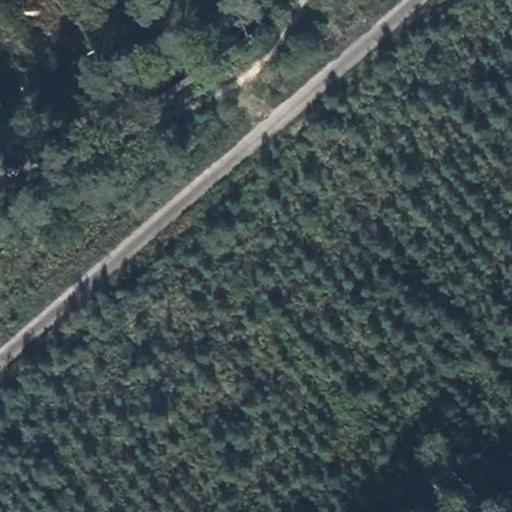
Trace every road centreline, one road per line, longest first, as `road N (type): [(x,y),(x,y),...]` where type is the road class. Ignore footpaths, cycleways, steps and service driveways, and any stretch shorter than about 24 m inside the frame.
road 1 (track): [(0,359),(275,120)]
road 2 (track): [(275,120),(413,0)]
